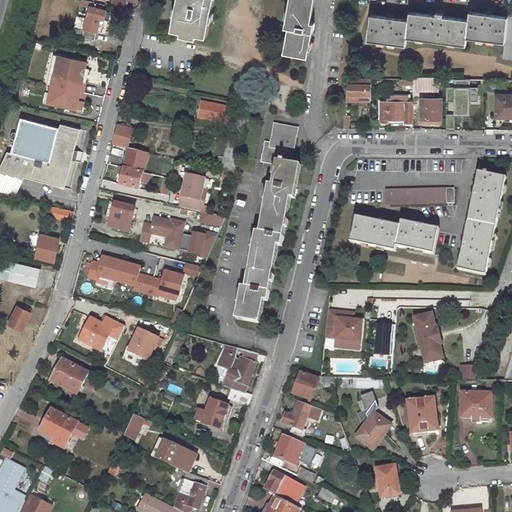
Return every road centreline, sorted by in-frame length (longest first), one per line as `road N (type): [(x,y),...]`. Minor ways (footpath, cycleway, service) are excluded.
road 1 (residential): [(229,511),(289,346),(340,148),(511,144)]
road 2 (residential): [(0,422),(59,304),(145,0)]
road 3 (unknown): [(289,346),(211,325),(221,276)]
